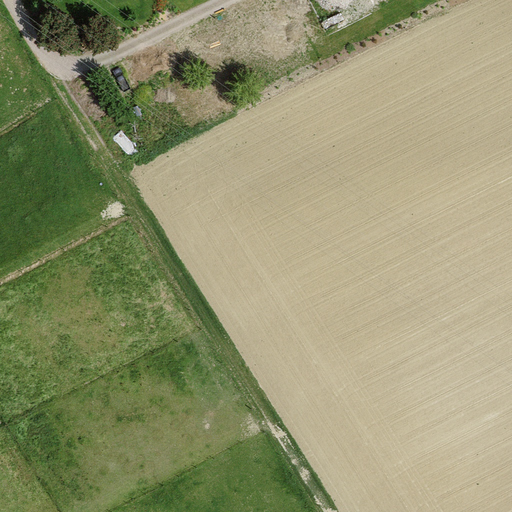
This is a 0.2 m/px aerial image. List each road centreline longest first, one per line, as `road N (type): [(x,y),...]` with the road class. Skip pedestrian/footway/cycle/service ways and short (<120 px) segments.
road 1 (track): [(329,511),(37,45)]
road 2 (track): [(229,0),(93,65),(58,61),(37,45)]
